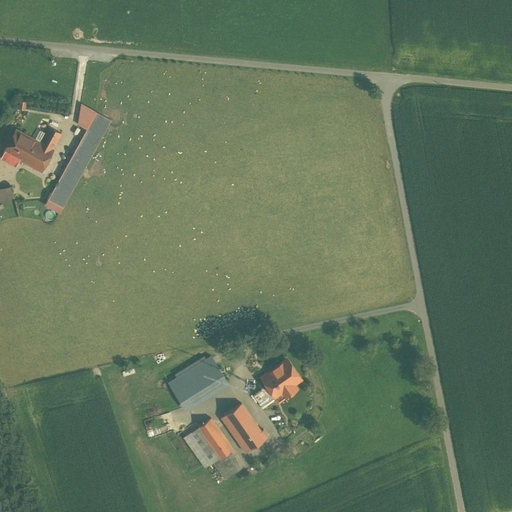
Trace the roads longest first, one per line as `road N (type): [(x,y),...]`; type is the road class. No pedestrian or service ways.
road 1 (residential): [(453,511),(385,76)]
road 2 (unclassified): [(385,76),(64,41)]
road 3 (unclassified): [(511,89),(385,76)]
